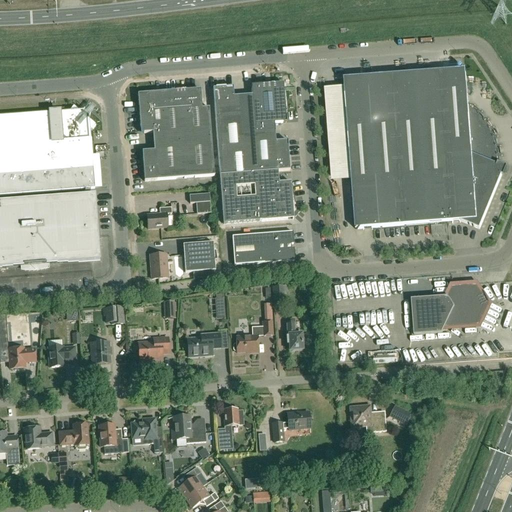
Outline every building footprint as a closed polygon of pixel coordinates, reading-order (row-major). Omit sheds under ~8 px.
[(345,88),(352,182),(355,230),(432,224),(449,223),(456,222),(460,222),(479,230),(502,176),(503,177),(505,173),(507,168),(498,164),(497,166),(494,164),(494,161),(494,158),(494,155),(494,152),(493,149),(492,146),(492,143),(491,140),(490,137),(488,134),(487,132),(486,130),(485,128),(484,126),(482,123),(480,121),(478,119),(476,116),(473,114),(471,112),(469,110),(465,70),(445,72),(419,74),(386,76),(361,78),(344,79),(345,88)] [(258,174),(277,172),(290,171),(287,141),(275,142),(275,133),(274,128),(274,124),(286,123),(283,84),(251,86),(252,96),(246,96),(234,97),(233,88),(213,89),(216,131),(219,176),(258,174)] [(352,182),(345,88),(334,89),(326,90),(333,183),(340,183),(352,182)] [(144,182),(214,177),(209,109),(202,109),(200,90),(138,95),(141,134),(153,133),(153,134),(154,152),(142,152),(144,182)] [(0,196),(94,189),(93,169),(90,131),(95,125),(73,107),(69,112),(0,117),(0,196)] [(278,178),(277,172),(258,174),(219,176),(223,225),(287,220),(293,214),(290,183),(278,184),(278,178)] [(0,268),(100,261),(95,195),(0,202),(0,268)] [(209,195),(189,197),(190,205),(196,204),(197,215),(211,214),(209,195)] [(160,215),(147,216),(148,230),(168,229),(167,215),(172,215),(171,208),(159,209),(160,215)] [(232,238),(234,266),(295,261),(294,250),(291,250),(291,245),(293,245),(292,233),(232,238)] [(183,246),(183,252),(185,274),(192,273),(210,272),(215,271),(213,243),(183,246)] [(150,257),(152,280),(168,279),(166,255),(150,257)] [(506,284),(510,270),(505,268),(500,282),(506,284)] [(484,282),(495,287),(500,275),(488,270),(484,282)] [(210,272),(192,273),(193,280),(211,278),(210,272)] [(412,300),(382,302),(384,338),(414,336),(442,334),(444,329),(479,326),(489,305),(476,285),(469,286),(452,287),(431,289),(432,299),(419,300),(412,300)] [(275,306),(285,305),(284,287),(273,288),(275,306)] [(165,312),(175,311),(174,303),(164,304),(165,312)] [(106,324),(111,324),(112,325),(124,325),(122,309),(103,310),(104,317),(105,317),(106,324)] [(264,337),(273,336),(272,322),(263,323),(264,337)] [(290,352),(297,351),(298,353),(301,352),(302,351),(303,351),(303,344),(307,343),(306,336),(302,336),(302,335),(296,335),(295,323),(286,324),(288,345),(290,345),(290,352)] [(201,340),(187,341),(188,359),(212,357),(212,350),(221,349),(219,335),(201,337),(201,340)] [(233,350),(235,352),(237,352),(237,354),(251,353),(251,354),(259,354),(258,337),(236,338),(237,345),(234,345),(233,346),(233,350)] [(138,345),(139,363),(162,361),(162,355),(169,354),(168,339),(153,340),(154,344),(138,345)] [(110,356),(111,356),(111,349),(109,349),(109,344),(90,345),(91,366),(110,365),(110,356)] [(75,349),(63,349),(63,348),(49,349),(50,369),(64,368),(64,361),(68,361),(68,362),(75,361),(75,349)] [(23,349),(8,350),(10,370),(13,370),(15,371),(21,371),(22,369),(25,369),(25,363),(36,363),(35,350),(24,351),(23,349)] [(412,414),(395,405),(389,417),(406,425),(412,414)] [(366,427),(366,434),(386,433),(385,420),(371,421),(370,407),(350,409),(352,429),(366,427)] [(225,430),(218,431),(219,451),(233,450),(231,427),(243,426),(242,412),(237,413),(237,410),(224,411),(225,430)] [(288,431),(310,429),(309,414),(296,415),(296,414),(287,414),(288,424),(282,424),(272,425),(274,444),(284,443),(283,430),(288,429),(288,431)] [(182,418),(168,419),(174,419),(175,431),(172,431),(173,441),(186,440),(186,445),(206,443),(204,428),(204,430),(198,431),(198,429),(192,429),(190,428),(190,417),(188,416),(184,416),(182,418)] [(154,454),(163,454),(162,437),(156,438),(155,420),(146,420),(146,423),(139,424),(138,422),(134,423),(133,424),(131,424),(132,440),(142,439),(142,446),(153,445),(154,454)] [(68,432),(59,433),(60,446),(74,445),(74,447),(77,447),(77,448),(79,451),(85,450),(86,448),(86,446),(89,446),(87,425),(73,426),(73,432),(72,432),(69,434),(68,432)] [(99,427),(100,448),(104,448),(104,456),(123,454),(122,440),(116,441),(115,426),(99,427)] [(39,429),(24,430),(26,451),(41,450),(41,448),(53,447),(52,434),(43,435),(44,436),(40,436),(39,429)] [(0,455),(7,455),(8,466),(19,465),(17,437),(10,438),(10,439),(6,439),(6,433),(0,433),(0,455)] [(260,452),(267,451),(266,435),(259,436),(260,452)] [(212,462),(213,470),(222,468),(220,460),(212,462)] [(66,463),(59,464),(59,472),(67,472),(66,463)] [(186,499),(202,488),(195,478),(179,489),(186,499)] [(202,488),(186,499),(193,509),(202,502),(206,508),(218,500),(214,494),(209,498),(202,488)] [(209,511),(226,511),(220,503),(208,511),(209,511)]
